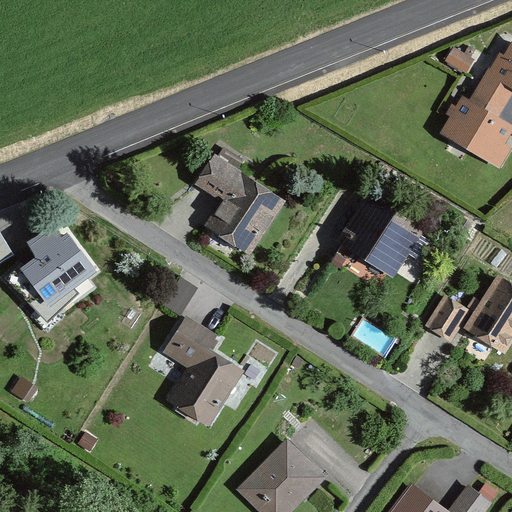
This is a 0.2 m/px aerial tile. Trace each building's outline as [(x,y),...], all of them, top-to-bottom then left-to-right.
[(511,50),(508,58),(503,55),(496,68),(492,66),(474,98),(464,93),(458,103),(454,101),(446,117),(450,119),(441,136),(503,171),(511,155),(511,144),(509,143),(511,137),(511,50)] [(476,61),(457,51),(450,64),(469,74),(476,61)] [(287,199),(217,155),(199,183),(223,198),(206,224),(252,253),(287,199)] [(422,230),(370,196),(342,240),(394,274),(422,230)] [(1,228),(0,228),(0,260),(13,254),(1,228)] [(70,232),(20,266),(52,312),(76,295),(71,287),(96,269),(70,232)] [(166,303),(183,312),(197,284),(179,275),(166,303)] [(511,344),(511,282),(502,276),(468,328),(507,352),(511,344)] [(428,326),(454,336),(468,301),(442,291),(428,326)] [(225,339),(186,314),(160,354),(185,370),(167,397),(213,426),(248,371),(218,351),(225,339)] [(293,511),(329,474),(287,434),(236,486),(263,511),(293,511)] [(475,477),(451,508),(455,511),(486,511),(499,496),(475,477)] [(455,511),(451,508),(414,480),(388,511),(455,511)]
